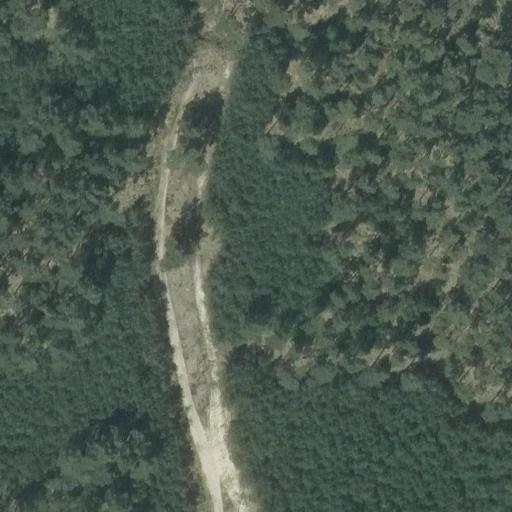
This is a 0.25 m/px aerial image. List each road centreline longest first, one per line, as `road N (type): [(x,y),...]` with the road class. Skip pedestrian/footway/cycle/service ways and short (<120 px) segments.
road 1 (track): [(212,511),(153,235),(171,125),(219,0)]
road 2 (track): [(246,511),(198,285),(198,189),(245,0)]
